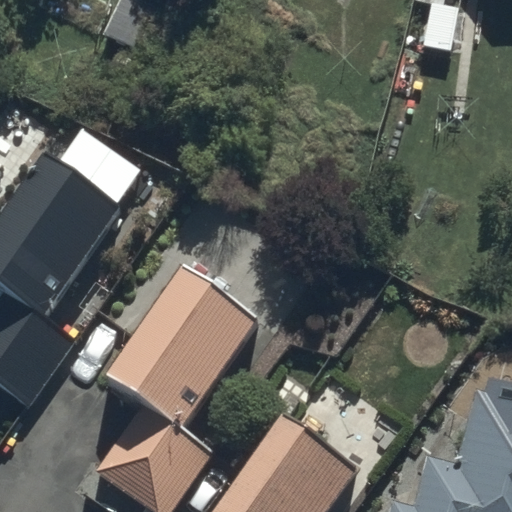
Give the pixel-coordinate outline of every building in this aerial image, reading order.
[(220,16),(182,0),(171,0),(157,36),(203,56),(220,16)] [(125,239),(48,185),(0,254),(0,407),(31,430),(83,356),(56,338),(125,239)] [(261,332),(187,281),(110,394),(139,414),(99,474),(154,511),(175,511),(216,452),(191,435),(261,332)] [(511,511),(511,414),(476,405),(456,480),(429,473),(418,511),(511,511)] [(342,511),(358,488),(286,439),(236,511),(342,511)]
